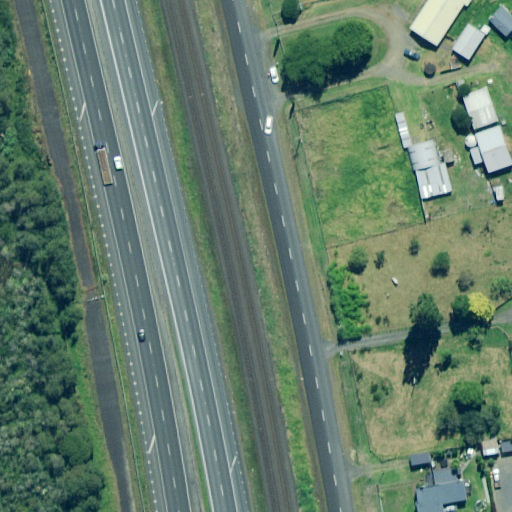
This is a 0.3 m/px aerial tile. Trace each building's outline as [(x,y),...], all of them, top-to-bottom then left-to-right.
[(430,0),(411,28),(437,46),(466,4),(468,6),(472,0),(430,0)] [(511,30),(511,15),(502,7),(489,20),(507,36),(511,30)] [(486,36),(469,25),(453,49),(469,60),(486,36)] [(499,121),(487,88),(463,97),(475,129),(499,121)] [(404,112),(395,115),(404,148),(413,146),(404,112)] [(511,162),(508,150),(511,148),(511,138),(505,141),(500,127),(477,135),(481,147),(471,150),(476,164),(486,161),(489,173),(511,165),(511,162)] [(433,143),(409,148),(415,172),(416,171),(423,199),(452,192),(445,164),(438,165),(433,143)] [(500,453),(497,440),(483,443),(485,456),(500,453)] [(428,463),(427,453),(411,456),(413,466),(428,463)] [(437,486),(417,490),(419,504),(416,505),(417,511),(443,511),(442,505),(466,500),(463,482),(457,483),(454,470),(434,474),(437,486)]
